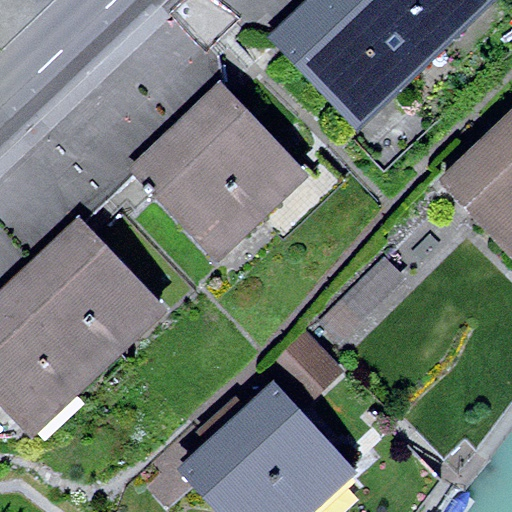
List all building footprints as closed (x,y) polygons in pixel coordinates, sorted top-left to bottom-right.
[(347,113),(392,71),(323,0),(314,0),(299,15),(275,38),(347,113)] [(323,0),(392,71),(434,31),(404,0),(323,0)] [(404,0),(434,31),(466,0),(404,0)] [(201,108),(177,131),(247,205),(290,164),(220,90),(201,108)] [(511,118),(507,123),(487,142),(511,167),(511,118)] [(205,245),(247,205),(177,131),(159,148),(135,172),(205,245)] [(507,251),(511,246),(511,167),(487,142),(468,160),(443,184),(507,251)] [(60,243),(37,264),(106,338),(149,298),(80,224),(60,243)] [(0,312),(62,379),(106,338),(37,264),(14,285),(0,298),(0,312)] [(0,401),(18,420),(62,379),(0,312),(0,401)] [(303,335),(283,362),(323,391),(343,364),(303,335)] [(511,382),(469,339),(403,421),(444,461),(462,441),(474,452),(511,401),(511,382)] [(252,410),(230,430),(292,497),(336,456),(275,389),(252,410)] [(226,511),(274,511),(292,497),(230,430),(212,447),(187,470),(226,511)]
